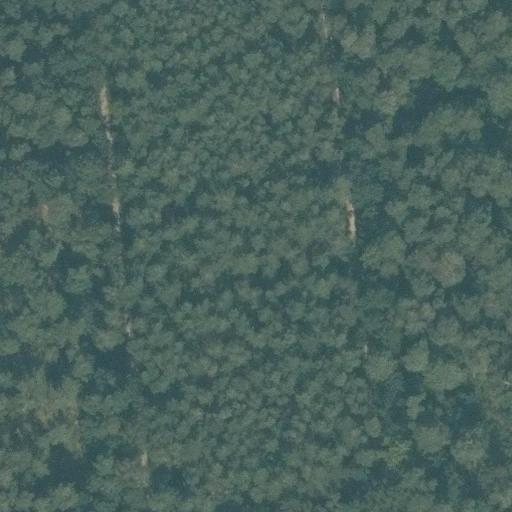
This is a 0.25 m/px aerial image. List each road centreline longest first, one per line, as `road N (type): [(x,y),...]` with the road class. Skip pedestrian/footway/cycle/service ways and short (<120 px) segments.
road 1 (track): [(149,511),(90,0)]
road 2 (track): [(382,488),(320,0)]
